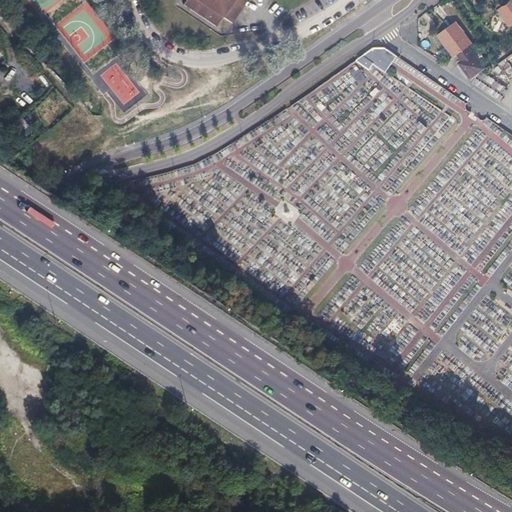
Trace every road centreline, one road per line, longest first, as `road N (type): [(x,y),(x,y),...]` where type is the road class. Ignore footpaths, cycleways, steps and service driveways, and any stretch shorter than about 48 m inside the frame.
road 1 (motorway): [(483,511),(0,197)]
road 2 (motorway): [(0,243),(408,511)]
road 3 (tertiary): [(54,187),(189,156),(384,28)]
road 4 (tertiary): [(373,11),(204,127),(54,187)]
road 5 (residential): [(128,0),(158,44),(194,61),(281,38),(347,0)]
road 6 (unclassified): [(384,28),(511,123)]
